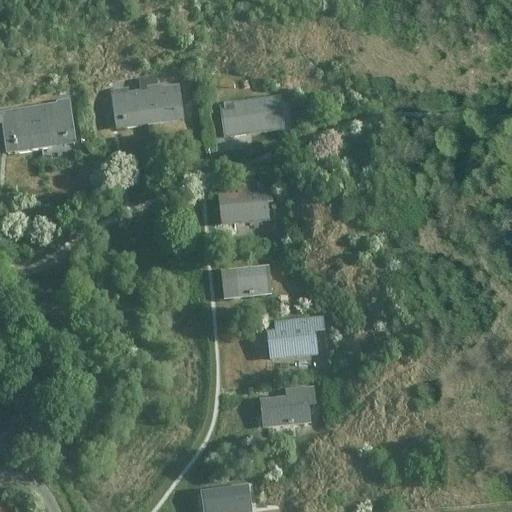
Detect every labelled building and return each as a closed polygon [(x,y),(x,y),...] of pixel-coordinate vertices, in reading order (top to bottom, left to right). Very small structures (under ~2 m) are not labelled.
[(155,79),(137,81),(139,89),(144,89),(144,88),(156,87),(155,79)] [(144,94),(149,127),(158,126),(157,119),(180,115),(177,89),(144,94)] [(149,127),(144,94),(127,96),(126,92),(110,94),(112,108),(119,107),(123,131),(149,127)] [(277,99),(219,108),(222,127),(227,127),(229,139),(263,134),(262,127),(267,126),(267,127),(273,127),(274,133),(282,132),(277,99)] [(49,105),(33,108),(39,149),(49,148),(48,141),(71,137),(66,102),(49,104),(49,105)] [(39,149),(33,108),(0,112),(0,119),(1,127),(2,131),(10,129),(14,153),(39,149)] [(267,221),(265,205),(271,205),(269,185),(262,186),(261,185),(255,186),(255,187),(237,189),(238,199),(218,201),(220,214),(228,213),(229,226),(267,221)] [(266,270),(221,275),(222,288),(227,288),(228,301),(263,297),(262,289),(268,289),(266,270)] [(277,361),(315,357),(312,336),(323,335),(322,321),(273,326),(274,336),(267,336),(268,349),(276,348),(277,361)] [(286,401),(260,404),(261,417),(266,416),(267,429),(302,425),(301,418),(308,417),(307,408),(314,407),(312,391),(285,394),(286,401)] [(5,420),(0,421),(0,456),(14,452),(5,420)] [(248,511),(246,490),(201,496),(202,508),(210,507),(210,511),(248,511)]
